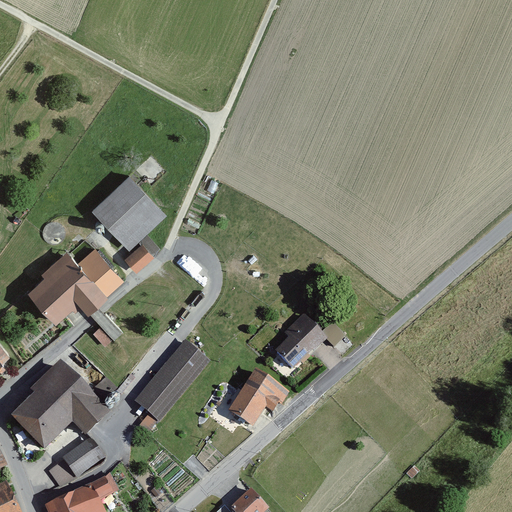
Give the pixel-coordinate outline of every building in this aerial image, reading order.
[(168,215),(130,174),(91,210),(129,251),(168,215)] [(135,273),(153,257),(141,243),(123,259),(135,273)] [(58,325),(81,305),(89,314),(125,282),(94,246),(76,262),(69,253),(27,292),(58,325)] [(293,372),(326,342),(332,349),(346,336),(331,321),(321,331),(311,320),(306,313),(283,333),(289,339),(275,352),(293,372)] [(104,346),(113,340),(102,324),(94,330),(104,346)] [(212,362),(186,340),(134,402),(161,424),(212,362)] [(8,355),(0,344),(0,368),(6,364),(2,360),(8,355)] [(27,434),(81,383),(61,362),(28,391),(33,397),(11,418),(27,434)] [(282,386),(256,369),(227,413),(253,430),(266,411),(272,414),(278,403),(282,405),(289,393),(281,388),(282,386)] [(109,414),(81,383),(27,434),(44,451),(72,425),(83,437),(109,414)] [(77,480),(106,457),(91,438),(61,461),(77,480)] [(0,471),(8,467),(0,450),(0,471)] [(100,503),(119,492),(110,475),(90,485),(100,503)] [(0,485),(0,511),(21,511),(7,482),(0,485)] [(105,511),(100,503),(90,485),(73,494),(82,511),(105,511)] [(229,511),(266,511),(270,509),(251,489),(228,511),(229,511)] [(82,511),(73,494),(46,506),(48,511),(82,511)]
